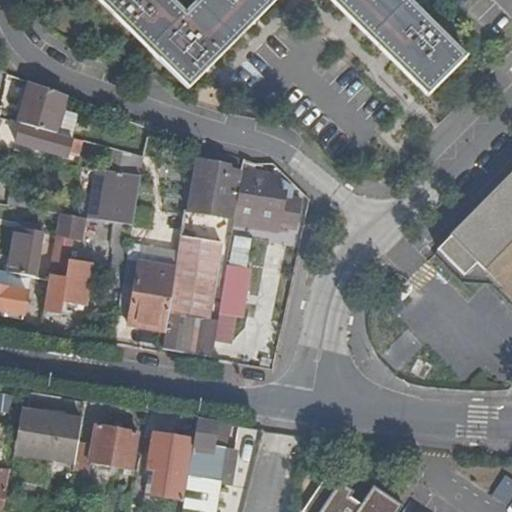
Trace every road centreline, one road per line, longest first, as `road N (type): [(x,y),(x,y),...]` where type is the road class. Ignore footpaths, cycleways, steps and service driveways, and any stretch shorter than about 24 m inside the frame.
road 1 (residential): [(382,230),(290,156),(95,90),(29,56),(3,16),(2,0)]
road 2 (tertiary): [(0,354),(311,407)]
road 3 (tertiary): [(311,407),(511,420)]
road 4 (residential): [(311,407),(335,287),(382,230)]
road 5 (residential): [(382,230),(511,107)]
